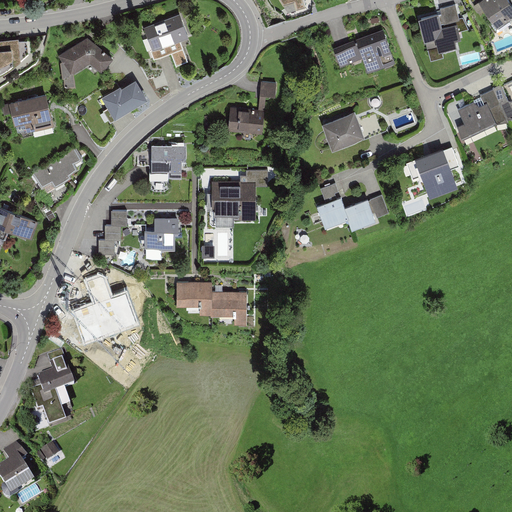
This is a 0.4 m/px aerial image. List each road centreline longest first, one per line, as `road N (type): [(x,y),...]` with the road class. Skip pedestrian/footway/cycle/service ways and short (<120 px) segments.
road 1 (residential): [(32,316),(107,165),(145,126),(243,61),(250,37)]
road 2 (residential): [(327,182),(374,164),(431,124),(387,0)]
road 3 (residential): [(140,0),(0,26)]
road 4 (residential): [(387,0),(250,37)]
